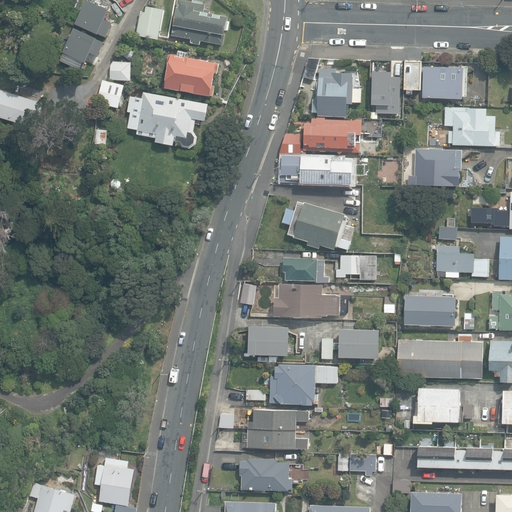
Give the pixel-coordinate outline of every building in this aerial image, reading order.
[(110,10),(87,0),(77,23),(109,37),(114,25),(106,21),(110,10)] [(191,43),(201,45),(202,41),(224,44),(227,31),(229,31),(231,21),(229,20),(230,17),(211,13),(211,10),(206,9),(207,5),(204,4),(203,3),(203,2),(195,0),(193,0),(193,2),(184,0),(179,0),(173,35),(192,39),(191,43)] [(136,36),(158,40),(164,10),(145,7),(144,12),(141,12),(136,36)] [(107,42),(76,27),(65,52),(87,62),(92,51),(101,56),(107,42)] [(130,60),(135,51),(127,47),(122,55),(130,60)] [(173,54),(166,88),(211,96),(212,95),(215,96),(217,86),(214,86),(217,73),(219,74),(221,64),(217,63),(217,62),(173,54)] [(314,80),(321,59),(309,58),(303,77),(314,80)] [(405,90),(421,90),(422,62),(406,61),(405,90)] [(112,80),(132,81),(132,62),(115,62),(112,65),(112,80)] [(424,66),(423,97),(468,98),(469,67),(424,66)] [(354,89),(354,73),(337,73),(337,68),(320,68),(320,81),(317,81),(317,99),(314,99),(313,112),(319,112),(319,116),(348,116),(348,114),(349,114),(349,104),(354,104),(354,102),(362,102),(362,89),(354,89)] [(35,81),(47,84),(50,73),(38,70),(35,81)] [(120,108),(126,85),(104,80),(99,102),(120,108)] [(0,116),(36,128),(44,104),(0,89),(0,116)] [(184,147),(191,148),(198,144),(199,137),(195,131),(197,119),(207,121),(210,104),(145,92),(141,111),(138,110),(135,129),(158,134),(157,142),(175,145),(176,137),(178,137),(177,141),(180,141),(184,147)] [(453,145),(501,146),(501,131),(496,131),(496,115),(487,115),(487,108),(446,107),(446,125),(454,125),(454,131),(449,131),(449,143),(453,143),(453,145)] [(327,124),(327,118),(312,118),(312,123),(305,123),(305,133),(286,133),(286,137),(279,137),(279,153),(307,154),(307,152),(361,152),(361,134),(357,134),(357,133),(353,133),(353,122),(344,122),(344,124),(327,124)] [(357,129),(369,129),(369,120),(357,120),(357,129)] [(96,143),(107,144),(108,130),(98,129),(96,143)] [(432,143),(441,143),(441,134),(438,134),(438,130),(438,129),(432,129),(432,143)] [(409,185),(460,185),(460,170),(463,170),(463,150),(418,149),(417,177),(409,176),(409,185)] [(280,183),(353,184),(353,161),(344,161),(344,158),(333,158),(333,155),(302,154),(302,156),(283,156),(283,165),(281,165),(280,183)] [(122,185),(122,183),(122,181),(120,179),(118,178),(116,178),(114,179),(113,180),(112,182),(112,184),(113,186),(114,187),(116,188),(119,188),(120,187),(122,185)] [(370,244),(396,245),(398,209),(400,209),(400,192),(361,191),(359,234),(370,234),(370,244)] [(511,228),(511,227),(511,191),(511,220),(500,220),(500,217),(494,217),(494,228),(503,229),(503,226),(511,226),(511,228)] [(337,247),(349,251),(352,242),(342,239),(349,218),(346,215),(305,203),(305,204),(299,202),(296,211),(287,208),(283,224),(292,226),(289,235),(295,237),(295,238),(309,243),(308,246),(320,249),(321,246),(336,250),(337,247)] [(466,226),(481,226),(481,217),(467,216),(466,226)] [(439,237),(458,238),(458,227),(440,226),(439,237)] [(500,279),(511,279),(511,236),(501,236),(500,279)] [(446,276),(460,277),(460,271),(473,272),(472,275),(489,276),(489,259),(475,259),(475,253),(461,252),(461,246),(438,245),(437,271),(446,271),(446,276)] [(364,274),(364,255),(342,255),(342,251),(324,251),(324,259),(318,259),(318,258),(285,258),(285,271),(286,271),(286,280),(317,280),(317,282),(330,282),(330,277),(325,276),(325,260),(341,260),(341,268),(337,268),(337,277),(346,277),(346,274),(364,274)] [(241,302),(254,304),(258,285),(245,282),(241,302)] [(275,316),(323,317),(323,316),(328,316),(328,315),(340,315),(341,294),(323,294),(324,284),(280,283),(280,297),(275,297),(275,316)] [(500,330),(511,329),(511,293),(506,294),(506,290),(493,290),(493,315),(490,315),(490,318),(487,318),(487,322),(490,322),(490,328),(500,328),(500,330)] [(456,325),(456,296),(406,295),(405,324),(456,325)] [(385,313),(395,313),(395,304),(385,304),(385,313)] [(477,311),(467,310),(466,326),(476,327),(477,311)] [(270,354),(271,326),(251,325),(250,353),(270,354)] [(290,326),(271,326),(270,354),(289,354),(290,326)] [(340,356),(361,357),(361,329),(341,328),(341,342),(341,343),(334,343),(334,339),(323,338),(322,358),(334,359),(334,350),(340,350),(340,356)] [(361,329),(361,357),(380,357),(381,329),(361,329)] [(399,374),(483,378),(484,341),(472,341),(472,334),(459,333),(459,341),(400,338),(398,374),(399,374)] [(501,381),(511,381),(511,339),(491,339),(491,369),(502,370),(501,381)] [(271,402),(313,404),(313,400),(316,400),(317,381),(338,382),(339,366),(280,363),(280,366),(277,365),(276,375),(272,375),(271,402)] [(414,422),(434,423),(434,420),(460,421),(461,389),(416,387),(414,422)] [(247,399),(267,400),(267,389),(247,389),(247,399)] [(503,423),(511,422),(511,389),(504,390),(503,423)] [(381,406),(393,406),(393,397),(381,397),(381,406)] [(401,419),(414,419),(415,401),(402,400),(401,419)] [(464,420),(472,420),(473,403),(465,402),(464,420)] [(249,408),(249,428),(297,429),(297,424),(304,424),(304,421),(310,421),(310,411),(297,411),(297,409),(249,408)] [(220,427),(234,427),(235,414),(222,413),(220,427)] [(297,429),(249,428),(248,447),(309,448),(309,438),(297,437),(297,429)] [(384,454),(393,454),(394,444),(385,443),(384,454)] [(438,466),(438,446),(419,445),(419,465),(438,466)] [(456,446),(438,446),(438,466),(456,466),(456,449),(456,446)] [(481,467),(481,447),(467,446),(467,450),(456,449),(456,466),(481,467)] [(505,468),(505,451),(494,450),(494,447),(481,447),(481,467),(505,468)] [(367,474),(373,474),(373,470),(377,471),(377,454),(351,454),(350,470),(367,470),(367,474)] [(100,500),(130,505),(136,468),(129,467),(130,460),(107,456),(105,465),(99,464),(96,483),(103,484),(100,500)] [(290,490),(290,488),(294,488),(294,478),(290,478),(291,461),(278,461),(278,459),(249,458),(249,460),(241,460),(241,475),(242,475),(242,489),(290,490)] [(393,492),(411,493),(411,481),(393,480),(393,492)] [(34,511),(71,511),(77,494),(35,481),(31,495),(39,498),(34,511)] [(411,511),(462,511),(463,492),(413,490),(411,511)] [(496,511),(511,511),(511,493),(497,493),(496,511)] [(229,511),(276,511),(277,502),(227,500),(226,511),(230,511),(229,511)] [(92,511),(99,511),(102,511),(104,505),(94,502),(92,511)]
